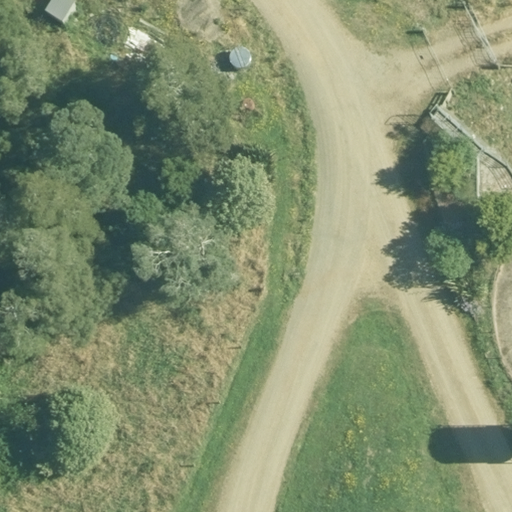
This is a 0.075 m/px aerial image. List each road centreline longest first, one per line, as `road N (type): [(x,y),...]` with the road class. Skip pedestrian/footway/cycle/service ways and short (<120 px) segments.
road 1 (unclassified): [(223,0),(281,46),(333,118),(364,185),(370,268)]
road 2 (unclassified): [(370,268),(493,511)]
road 3 (unclassified): [(287,511),(370,268)]
